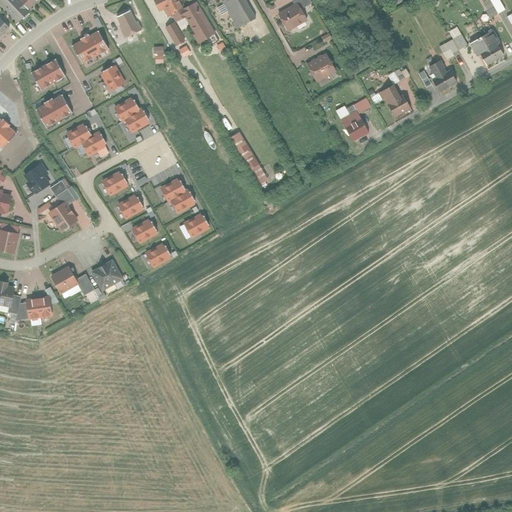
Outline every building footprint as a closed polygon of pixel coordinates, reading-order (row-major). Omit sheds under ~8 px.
[(0,0),(0,6),(9,16),(20,6),(14,0),(0,0)] [(144,0),(149,8),(155,5),(158,11),(162,9),(167,18),(179,11),(194,38),(209,30),(193,0),(144,0)] [(246,16),(237,0),(213,0),(226,25),(246,16)] [(292,4),(289,0),(286,0),(285,1),(268,10),(278,28),(298,17),(292,4)] [(485,0),(476,0),(475,1),(480,12),(490,8),(485,0)] [(511,3),(503,9),(509,20),(503,23),(509,34),(511,32),(511,3)] [(130,27),(120,7),(106,15),(116,34),(130,27)] [(458,40),(449,24),(441,29),(445,36),(451,45),(458,40)] [(100,45),(90,26),(64,41),(73,59),(100,45)] [(491,37),(485,26),(472,32),(485,56),(496,51),(489,38),(491,37)] [(485,56),(472,32),(460,38),(467,51),(471,49),(477,60),(485,56)] [(445,36),(431,45),(434,49),(441,45),(444,49),(451,45),(445,36)] [(179,41),(171,45),(175,53),(182,49),(179,41)] [(154,44),(145,44),(145,57),(155,57),(154,44)] [(329,68),(318,48),(308,53),(318,74),(329,68)] [(318,74),(308,53),(297,59),(308,79),(318,74)] [(55,71),(46,54),(34,60),(44,77),(55,71)] [(438,70),(431,57),(427,60),(441,84),(450,79),(443,67),(438,70)] [(44,77),(34,60),(23,66),(32,84),(44,77)] [(441,84),(427,60),(422,63),(428,74),(424,77),(431,90),(441,84)] [(117,79),(106,61),(92,69),(103,87),(117,79)] [(396,74),(391,66),(381,73),(386,81),(396,74)] [(386,82),(362,95),(365,102),(376,96),(380,103),(393,96),(386,82)] [(53,89),(25,104),(36,124),(64,109),(53,89)] [(125,93),(107,103),(115,117),(117,116),(133,108),(125,93)] [(380,103),(386,115),(405,105),(399,94),(393,96),(380,103)] [(361,104),(356,96),(344,102),(348,110),(361,104)] [(346,108),(344,102),(338,105),(341,111),(346,108)] [(133,108),(117,116),(124,128),(141,118),(135,106),(133,108)] [(348,110),(346,108),(341,111),(331,117),(344,138),(359,129),(348,110)] [(56,130),(64,144),(83,132),(75,119),(56,130)] [(71,139),(79,153),(98,141),(91,128),(71,139)] [(258,176),(231,128),(222,133),(249,181),(258,176)] [(30,161),(14,171),(26,190),(42,179),(30,161)] [(94,179),(102,192),(121,181),(113,168),(94,179)] [(151,184),(158,198),(162,196),(178,187),(170,173),(151,184)] [(58,185),(53,177),(41,185),(46,193),(58,185)] [(162,196),(170,209),(189,198),(181,184),(178,187),(162,196)] [(51,201),(40,209),(53,228),(69,217),(58,202),(66,197),(58,186),(47,194),(51,201)] [(109,201),(116,215),(135,204),(128,190),(109,201)] [(176,220),(183,233),(203,222),(195,209),(191,211),(176,220)] [(123,225),(131,238),(150,227),(143,214),(123,225)] [(10,230),(0,227),(0,248),(5,250),(10,230)] [(138,250),(146,263),(165,252),(157,239),(138,250)] [(114,277),(103,256),(83,268),(94,288),(114,277)] [(60,263),(40,272),(49,290),(69,281),(60,263)] [(86,287),(77,271),(67,276),(76,292),(86,287)] [(42,283),(36,286),(42,299),(48,297),(42,283)] [(9,311),(12,293),(5,292),(2,310),(9,311)] [(39,294),(16,296),(18,317),(42,315),(39,294)]
